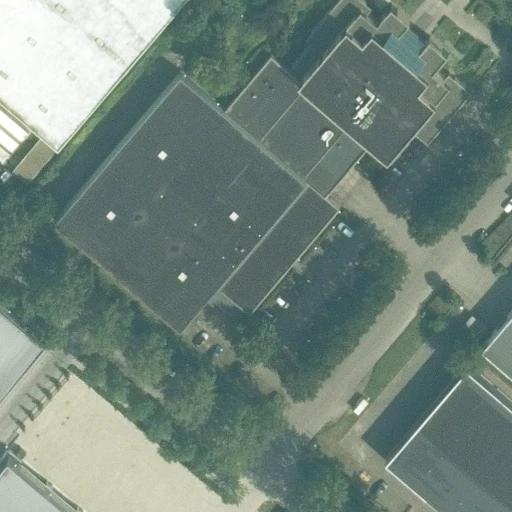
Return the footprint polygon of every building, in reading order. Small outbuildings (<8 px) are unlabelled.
[(0,0),(0,96),(58,146),(182,0),(0,0)] [(326,193),(371,141),(388,155),(411,128),(427,142),(471,90),(448,70),(444,76),(434,67),(448,51),(429,35),(427,39),(407,22),(410,18),(391,3),(377,19),(367,11),(372,5),(365,0),(336,0),(305,37),(310,42),(288,68),(271,53),(224,107),(181,70),(54,218),(180,325),(217,283),(249,311),(339,205),(326,193)] [(0,399),(46,344),(0,305),(0,399)] [(511,308),(494,330),(481,344),(511,370),(511,308)] [(511,511),(511,400),(467,362),(385,457),(449,511),(511,511)] [(0,511),(85,511),(9,447),(0,457),(0,511)]
